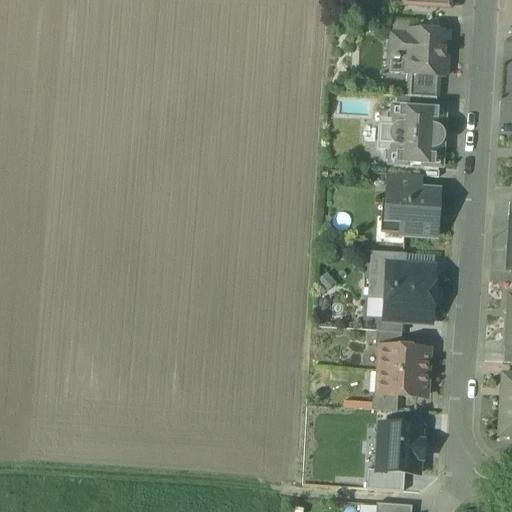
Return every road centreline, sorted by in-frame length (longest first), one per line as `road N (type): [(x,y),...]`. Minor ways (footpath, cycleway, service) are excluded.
road 1 (residential): [(453,490),(486,0)]
road 2 (track): [(0,471),(418,499),(453,490)]
